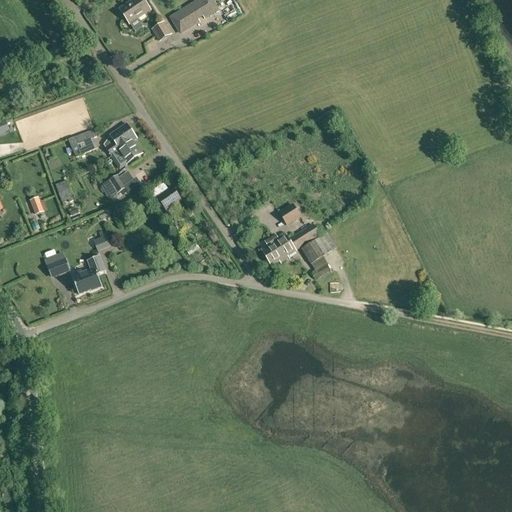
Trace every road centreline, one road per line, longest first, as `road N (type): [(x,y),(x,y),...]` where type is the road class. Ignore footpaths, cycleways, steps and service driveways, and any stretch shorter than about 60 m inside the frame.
road 1 (unclassified): [(249,284),(248,268),(65,0)]
road 2 (unclassified): [(21,335),(182,276),(249,284)]
road 3 (unclassified): [(42,511),(21,335)]
road 4 (track): [(511,334),(348,303)]
